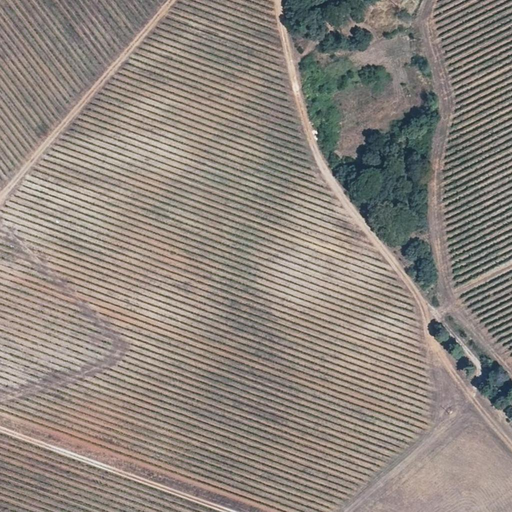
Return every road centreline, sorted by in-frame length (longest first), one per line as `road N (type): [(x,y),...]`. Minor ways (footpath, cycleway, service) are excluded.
road 1 (track): [(511,401),(326,178),(280,0)]
road 2 (track): [(0,193),(169,0)]
road 3 (track): [(236,511),(0,427)]
